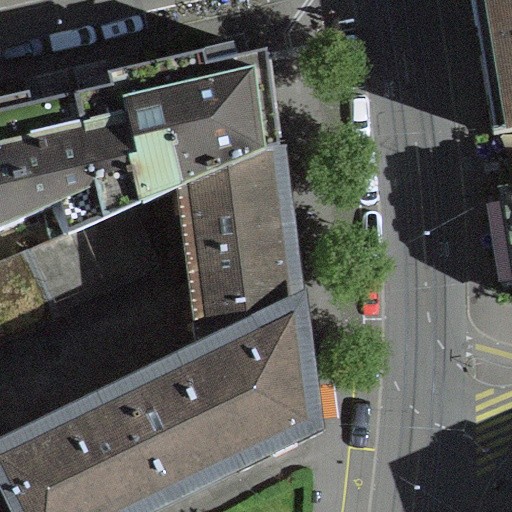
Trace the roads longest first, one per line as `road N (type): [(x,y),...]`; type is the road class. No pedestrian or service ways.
road 1 (tertiary): [(421,419),(423,228),(395,0)]
road 2 (residential): [(0,43),(188,0)]
